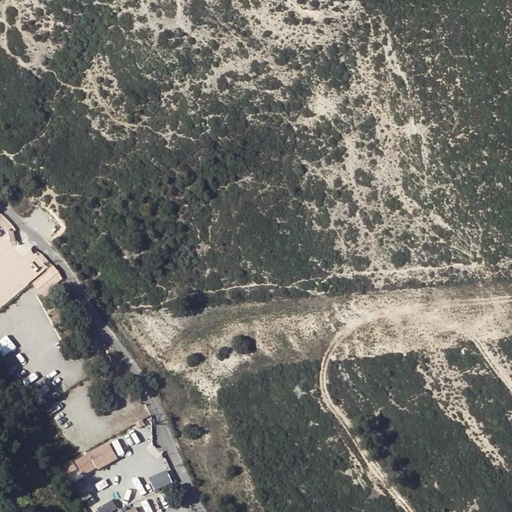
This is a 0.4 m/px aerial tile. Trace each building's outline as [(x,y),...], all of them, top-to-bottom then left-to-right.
[(35,282),(46,296),(67,280),(56,266),(35,282)] [(113,440),(65,467),(69,474),(83,466),(88,476),(122,457),(113,440)] [(75,483),(87,475),(82,468),(70,475),(75,483)] [(157,490),(175,482),(169,469),(152,477),(157,490)] [(101,511),(112,511),(119,510),(116,500),(99,506),(101,511)]
